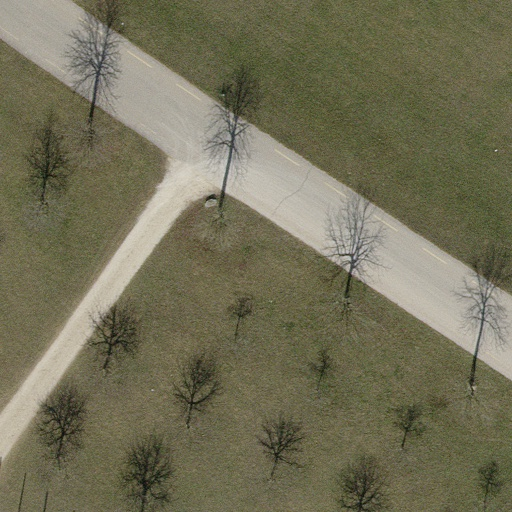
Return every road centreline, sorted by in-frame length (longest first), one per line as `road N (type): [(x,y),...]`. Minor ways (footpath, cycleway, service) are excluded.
road 1 (unclassified): [(12,0),(511,339)]
road 2 (track): [(0,437),(213,140)]
